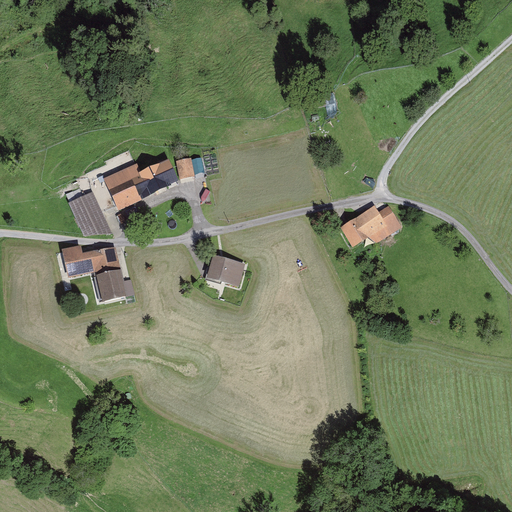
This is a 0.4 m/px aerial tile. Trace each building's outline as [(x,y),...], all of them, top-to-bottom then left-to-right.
[(191,160),(176,163),(180,181),(195,178),(191,160)] [(137,167),(105,181),(118,210),(179,182),(170,161),(141,174),(137,167)] [(93,194),(69,204),(84,237),(112,235),(93,194)] [(375,208),(339,230),(353,252),(373,239),(376,244),(402,229),(389,207),(378,214),(375,208)] [(80,248),(62,252),(69,280),(97,273),(104,304),(128,299),(116,248),(82,256),(80,248)] [(213,257),(206,280),(238,290),(245,267),(213,257)]
